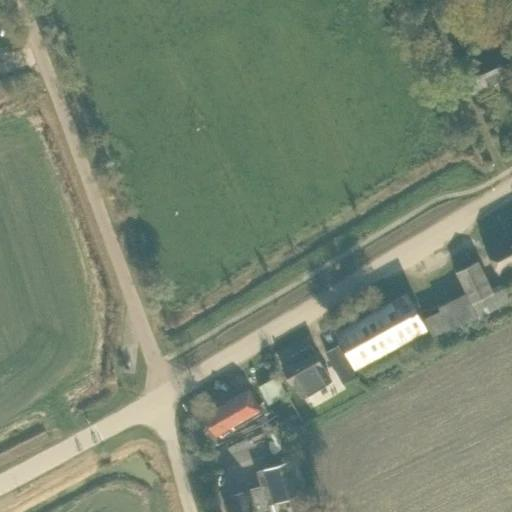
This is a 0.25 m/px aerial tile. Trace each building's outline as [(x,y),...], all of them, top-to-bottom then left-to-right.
[(451,23),(439,0),(419,0),(434,31),(451,23)] [(454,55),(472,92),(511,72),(511,60),(499,33),(454,55)] [(504,236),(484,247),(500,277),(511,270),(511,237),(506,241),(504,236)] [(479,317),(511,300),(511,298),(504,282),(491,288),(477,261),(456,272),(466,292),(478,316),(479,317)] [(438,306),(449,328),(478,316),(466,292),(438,306)] [(406,293),(335,332),(354,367),(425,328),(406,293)] [(310,345),(288,357),(291,364),(281,369),(290,384),(293,382),(302,397),(330,381),(310,345)] [(327,354),(336,371),(350,363),(341,347),(327,354)] [(269,404),(287,394),(278,376),(259,386),(269,404)] [(248,389),(204,415),(216,436),(233,425),(235,428),(262,412),(248,389)] [(298,494),(288,462),(263,470),(273,502),(298,494)] [(270,511),(263,487),(227,497),(223,499),(226,511),(270,511)]
